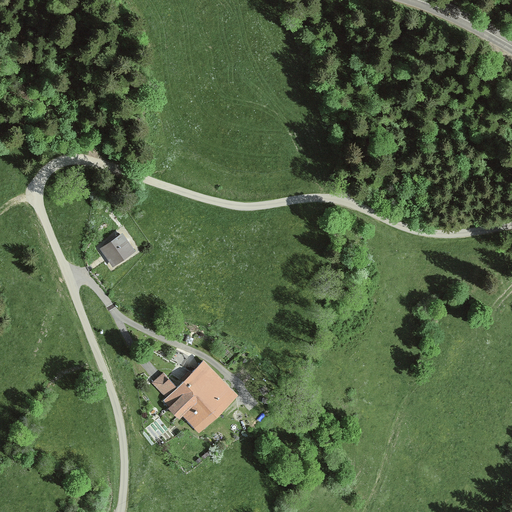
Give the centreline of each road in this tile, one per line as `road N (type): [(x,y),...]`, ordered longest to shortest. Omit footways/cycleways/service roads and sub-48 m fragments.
road 1 (unclassified): [(511,224),(439,234),(341,199),(235,205),(92,161),(50,166),(37,181),(36,200),(114,395),(126,462),(122,511)]
road 2 (track): [(92,161),(89,142),(0,79)]
